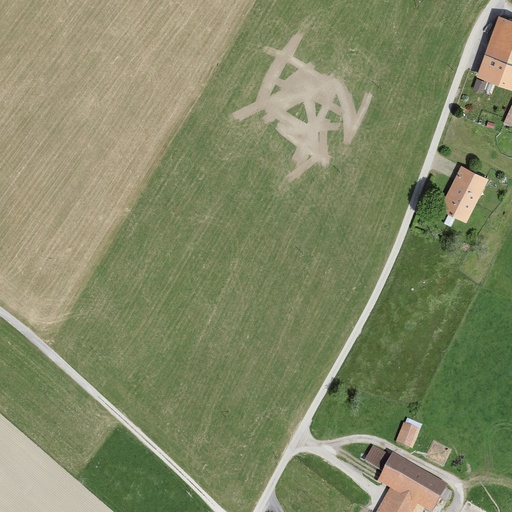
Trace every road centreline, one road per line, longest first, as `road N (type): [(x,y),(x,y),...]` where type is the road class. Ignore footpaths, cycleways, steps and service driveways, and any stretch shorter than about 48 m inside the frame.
road 1 (residential): [(492,0),(458,66),(386,269),(253,511)]
road 2 (unknown): [(0,313),(221,511)]
